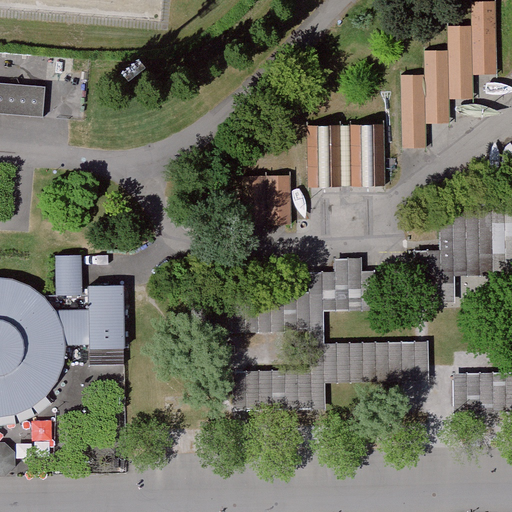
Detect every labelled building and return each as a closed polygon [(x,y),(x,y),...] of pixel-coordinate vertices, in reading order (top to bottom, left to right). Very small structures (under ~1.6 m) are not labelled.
[(474,76),(500,76),(499,4),(473,4),(473,25),(447,25),(447,50),(425,50),(425,75),(400,75),(401,150),(404,150),(426,149),(426,126),(451,126),(450,101),(475,100),(474,76)] [(0,83),(0,117),(45,122),(48,88),(0,83)] [(308,188),(313,189),(384,189),(385,126),(308,126),(308,188)] [(244,174),(244,232),(294,233),(293,175),(244,174)] [(327,385),(430,385),(430,345),(333,345),(332,312),(511,311),(511,186),(479,186),(479,212),(440,212),(440,252),(416,253),(416,279),(362,279),(362,262),(336,262),(336,274),(310,274),(310,294),(228,294),(202,294),(202,334),(219,334),(312,334),(312,373),(234,374),(234,414),(327,414),(327,385)] [(89,260),(63,260),(63,298),(88,298),(89,260)] [(94,314),(59,315),(46,299),(36,293),(30,290),(13,282),(0,281),(0,422),(17,420),(34,412),(49,399),(60,385),(66,368),(67,349),(95,348),(95,370),(135,370),(132,292),(94,292),(94,314)] [(459,419),(511,418),(511,375),(458,376),(458,386),(459,419)] [(29,423),(33,442),(54,438),(49,418),(29,423)]
